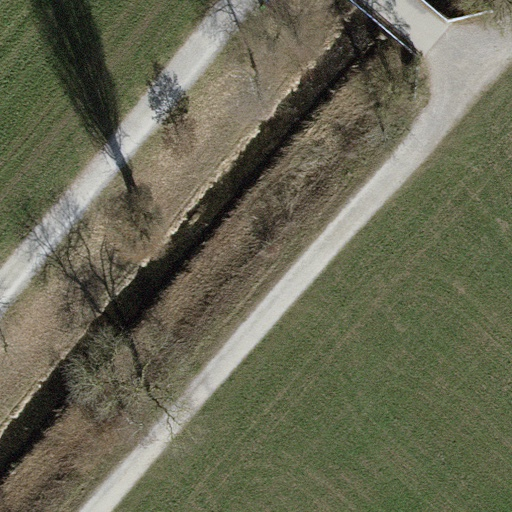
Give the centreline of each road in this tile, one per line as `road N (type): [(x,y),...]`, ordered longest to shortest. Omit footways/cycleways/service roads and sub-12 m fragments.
road 1 (track): [(100,511),(511,42)]
road 2 (track): [(235,0),(0,288)]
